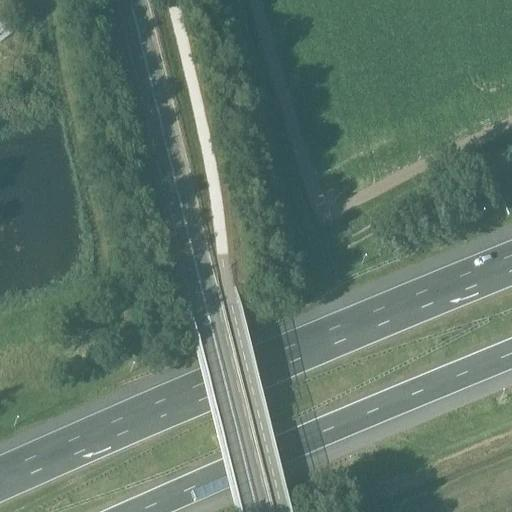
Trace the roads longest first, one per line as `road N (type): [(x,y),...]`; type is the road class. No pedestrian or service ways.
road 1 (motorway): [(511,263),(0,480)]
road 2 (secondary): [(256,511),(129,0)]
road 3 (motorway): [(138,511),(511,353)]
